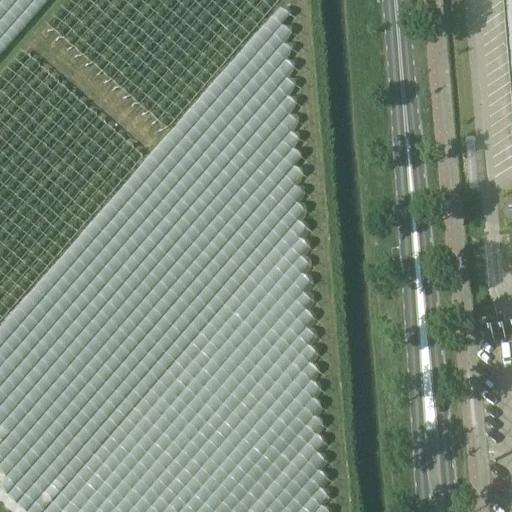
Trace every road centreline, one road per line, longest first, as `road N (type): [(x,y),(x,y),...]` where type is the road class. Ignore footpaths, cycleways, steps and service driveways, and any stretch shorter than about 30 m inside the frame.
road 1 (secondary): [(417,296),(392,0)]
road 2 (unknown): [(511,235),(492,0)]
road 3 (secondary): [(451,511),(444,427),(417,296)]
road 4 (secondary): [(417,296),(419,511)]
